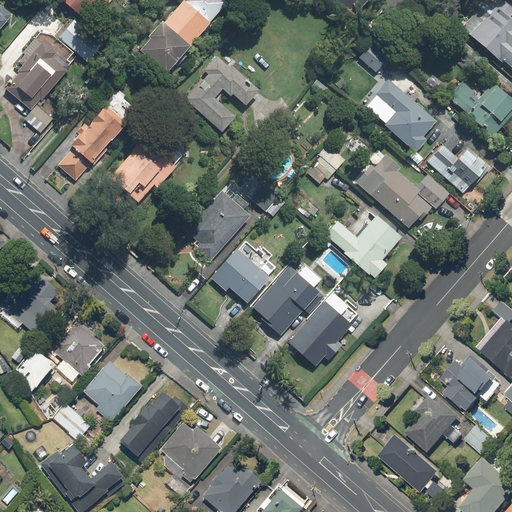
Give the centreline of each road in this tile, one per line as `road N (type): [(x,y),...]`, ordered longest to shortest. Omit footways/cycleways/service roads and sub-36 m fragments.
road 1 (primary): [(309,449),(0,179)]
road 2 (secondary): [(309,449),(511,218)]
